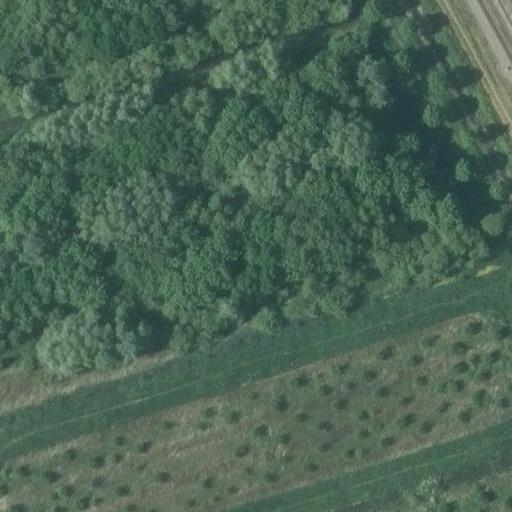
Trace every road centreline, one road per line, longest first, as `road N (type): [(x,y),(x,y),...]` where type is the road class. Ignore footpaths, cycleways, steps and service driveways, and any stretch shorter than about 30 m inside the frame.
road 1 (track): [(511,239),(377,0)]
road 2 (track): [(511,132),(439,0)]
